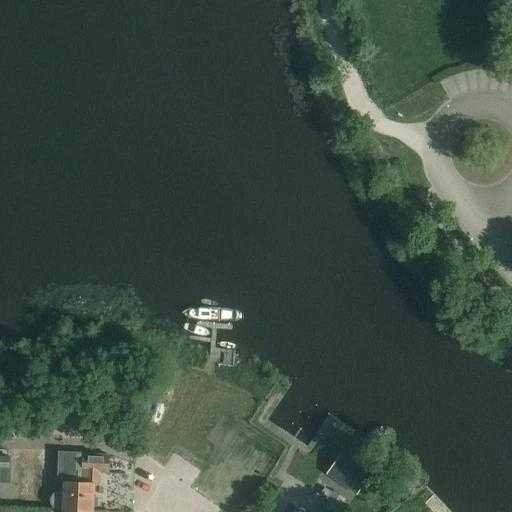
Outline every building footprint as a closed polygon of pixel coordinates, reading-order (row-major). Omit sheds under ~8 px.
[(86,417),(87,387),(65,386),(64,416),(86,417)] [(328,474),(357,494),(371,473),(343,453),(328,474)] [(83,455),(66,454),(65,493),(60,493),(57,493),(55,494),(53,496),(51,499),(51,502),(52,505),(53,507),(56,509),(59,510),(64,510),(93,511),(94,482),(99,483),(99,471),(108,471),(109,455),(83,454),(83,455)] [(0,469),(9,470),(9,457),(0,456),(0,469)] [(325,487),(321,494),(328,499),(332,491),(325,487)] [(328,511),(337,511),(347,499),(334,491),(323,508),(328,511)]
